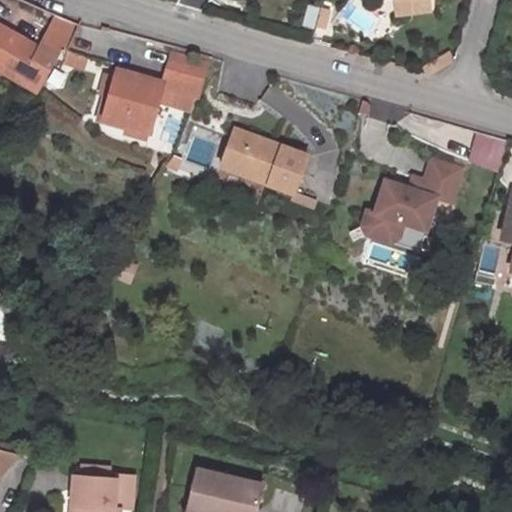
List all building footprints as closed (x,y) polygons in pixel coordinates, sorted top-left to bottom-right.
[(399,0),(402,14),(428,10),(441,7),(439,0),(399,0)] [(331,13),(322,10),(317,28),(326,30),(331,13)] [(402,14),(398,15),(400,29),(430,24),(428,10),(402,14)] [(0,30),(0,77),(34,97),(73,26),(51,18),(35,50),(0,30)] [(66,53),(62,66),(83,71),(86,58),(66,53)] [(92,110),(113,121),(137,132),(150,105),(174,116),(192,80),(164,68),(151,93),(127,81),(124,87),(116,83),(110,96),(101,92),(92,110)] [(110,73),(101,92),(110,96),(116,83),(124,87),(127,81),(110,73)] [(108,133),(132,144),(137,132),(113,121),(108,133)] [(291,164),(218,139),(205,177),(278,202),(291,164)] [(485,168),(497,170),(503,144),(491,141),(485,168)] [(373,214),(366,212),(362,229),(364,240),(389,247),(397,242),(401,227),(424,234),(433,201),(448,205),(461,160),(431,152),(419,193),(383,182),(373,214)] [(488,294),(511,300),(511,198),(502,196),(495,222),(506,225),(488,294)] [(397,242),(389,247),(417,254),(424,234),(401,227),(397,242)] [(0,467),(0,485),(12,471),(0,467)] [(189,488),(181,511),(251,511),(254,507),(189,488)] [(107,511),(110,496),(68,489),(63,511),(107,511)] [(110,491),(110,496),(107,511),(124,511),(127,493),(110,491)]
